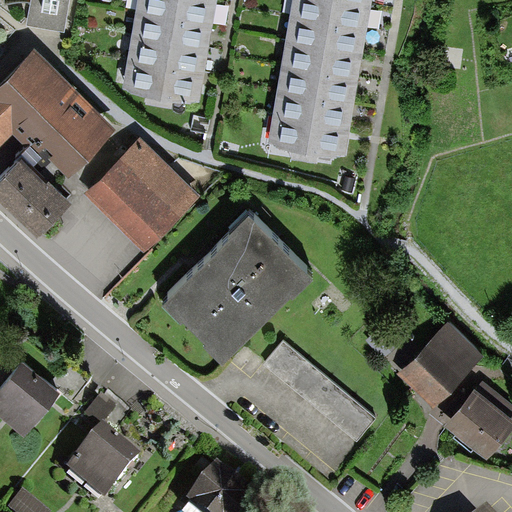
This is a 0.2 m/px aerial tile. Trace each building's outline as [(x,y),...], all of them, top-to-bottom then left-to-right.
[(34,0),(32,15),(67,21),(70,0),(34,0)] [(218,0),(137,0),(123,90),(201,103),(218,0)] [(373,0),(293,0),(269,146),(347,159),(373,0)] [(68,177),(116,130),(36,49),(0,84),(0,144),(13,132),(33,152),(0,184),(0,198),(38,237),(70,205),(34,168),(38,164),(42,168),(50,160),(68,177)] [(88,195),(146,251),(199,196),(141,141),(88,195)] [(250,210),(161,301),(224,362),(313,272),(250,210)] [(400,374),(434,408),(484,357),(450,323),(400,374)] [(368,339),(387,358),(398,346),(380,328),(368,339)] [(376,417),(283,344),(266,365),(359,439),(376,417)] [(22,362),(0,390),(0,418),(25,438),(61,391),(22,362)] [(475,388),(444,427),(488,461),(511,430),(511,403),(483,381),(476,390),(475,388)] [(85,412),(99,424),(103,420),(105,421),(119,404),(103,390),(85,412)] [(99,424),(66,467),(106,497),(142,450),(105,421),(103,420),(99,424)] [(247,511),(260,498),(217,461),(185,497),(202,511),(247,511)] [(46,511),(21,489),(5,506),(12,511),(46,511)]
